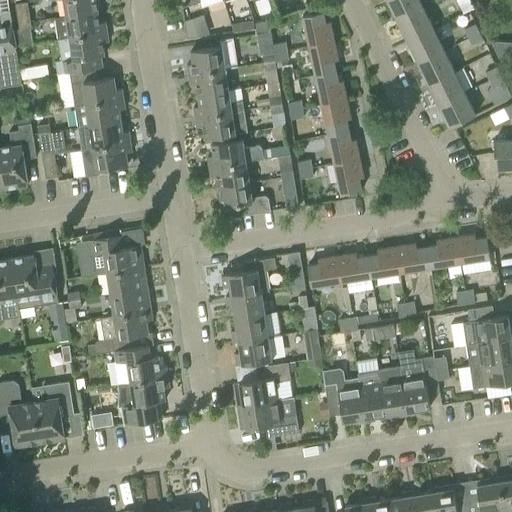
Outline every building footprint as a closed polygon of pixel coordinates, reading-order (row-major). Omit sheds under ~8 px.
[(97,10),(95,0),(63,0),(66,15),(97,10)] [(421,5),(418,0),(387,0),(396,18),(421,5)] [(15,3),(19,28),(19,29),(25,28),(31,27),(27,1),(15,3)] [(432,27),(421,5),(396,18),(407,39),(432,27)] [(99,22),(97,10),(66,15),(55,18),(58,39),(106,31),(105,21),(99,22)] [(325,22),(323,11),(302,15),(308,45),(334,39),(330,21),(325,22)] [(203,35),(197,17),(185,21),(188,37),(203,35)] [(253,20),(241,22),(242,30),(254,28),(254,24),(253,20)] [(262,33),(270,32),(268,20),(260,21),(262,33)] [(15,45),(12,29),(11,23),(0,24),(0,75),(2,87),(21,84),(16,54),(15,45)] [(464,29),(468,36),(479,31),(475,23),(464,29)] [(443,49),(432,27),(407,39),(417,61),(443,49)] [(27,44),(25,28),(19,29),(19,28),(12,29),(15,45),(27,44)] [(108,41),(106,31),(58,39),(62,60),(55,61),(57,74),(69,72),(95,67),(95,68),(101,67),(99,55),(104,54),(102,42),(108,41)] [(483,39),(479,31),(468,36),(471,44),(483,39)] [(237,66),(233,37),(220,39),(221,45),(190,50),(192,63),(186,64),(188,74),(225,68),(237,66)] [(338,59),(334,39),(308,45),(315,74),(336,70),(333,60),(338,59)] [(274,52),(286,50),(285,41),(272,43),(274,52)] [(454,70),(443,49),(417,61),(428,83),(454,70)] [(288,58),(286,50),(274,52),(275,59),(275,60),(288,58)] [(275,59),(274,52),(262,54),(263,61),(275,59)] [(276,67),(275,60),(275,59),(263,61),(264,69),(276,67)] [(23,64),(24,75),(50,74),(50,63),(23,64)] [(485,72),(489,80),(500,74),(496,66),(485,72)] [(96,79),(95,68),(95,67),(69,72),(74,106),(86,104),(123,98),(121,88),(115,89),(113,76),(96,79)] [(228,89),(225,68),(188,74),(190,84),(195,83),(197,94),(228,89)] [(338,80),(336,70),(315,74),(321,104),(346,98),(342,79),(338,80)] [(464,92),(454,70),(428,83),(439,105),(464,92)] [(504,82),(500,74),(489,80),(492,87),(504,82)] [(242,100),(230,102),(228,89),(197,94),(199,105),(193,106),(195,117),(232,111),(244,109),(242,100)] [(475,114),(466,96),(464,92),(439,105),(449,126),(475,114)] [(270,105),(282,103),(280,95),(268,97),(270,105)] [(124,108),(123,98),(86,104),(74,106),(78,128),(89,125),(120,120),(119,109),(124,108)] [(351,117),(346,98),(321,104),(328,133),(348,129),(346,118),(351,117)] [(288,101),(289,110),(302,108),(300,99),(288,101)] [(283,111),(282,103),(270,105),(271,112),(283,111)] [(511,116),(511,104),(511,103),(503,107),(509,118),(511,116)] [(303,116),(302,108),(289,110),(290,118),(303,116)] [(247,131),(244,109),(232,111),(195,117),(196,126),(202,126),(204,138),(247,131)] [(122,131),(120,120),(89,125),(93,146),(130,141),(128,131),(122,131)] [(23,158),(36,156),(30,122),(18,124),(18,129),(9,131),(11,145),(0,146),(0,158),(4,187),(27,183),(23,158)] [(37,125),(38,133),(50,131),(49,124),(37,125)] [(351,139),(348,129),(328,133),(334,163),(359,158),(355,138),(351,139)] [(41,151),(53,150),(50,131),(38,133),(41,151)] [(290,153),(288,145),(262,149),(261,147),(258,144),(243,147),(242,138),(211,143),(213,155),(207,156),(209,166),(245,160),(278,155),(290,153)] [(511,167),(511,138),(494,140),(495,168),(511,167)] [(131,151),(130,141),(93,146),(81,148),(85,175),(98,173),(98,169),(127,164),(125,152),(131,151)] [(57,175),(53,150),(41,151),(45,177),(57,175)] [(291,161),(290,153),(278,155),(279,163),(291,161)] [(363,176),(359,158),(334,163),(340,193),(361,188),(359,177),(363,176)] [(297,161),(298,169),(311,167),(310,159),(297,161)] [(249,182),(245,160),(209,166),(210,176),(216,175),(218,187),(249,182)] [(312,176),(311,167),(298,169),(300,178),(312,176)] [(298,206),(292,169),(280,171),(286,208),(298,206)] [(249,182),(218,187),(222,211),(236,209),(235,204),(243,203),(245,214),(269,210),(269,209),(267,198),(264,197),(252,199),(251,193),(249,182)] [(143,266),(140,244),(123,246),(120,229),(93,233),(94,239),(90,240),(94,273),(107,272),(143,266)] [(475,233),(456,236),(460,262),(490,257),(487,236),(475,238),(475,233)] [(460,262),(456,236),(436,239),(437,244),(427,245),(430,266),(460,262)] [(430,266),(427,245),(416,247),(416,243),(396,246),(400,271),(430,266)] [(400,271),(396,246),(377,249),(378,253),(367,255),(370,276),(400,271)] [(293,290),(305,288),(299,251),(287,253),(293,290)] [(370,276),(367,255),(357,257),(356,252),(337,255),(341,280),(370,276)] [(18,308),(58,302),(52,264),(36,267),(34,254),(11,258),(17,298),(18,308)] [(341,280),(337,255),(318,258),(318,263),(307,264),(311,285),(341,280)] [(269,289),(265,268),(275,267),(273,257),(243,261),(245,270),(222,273),(223,285),(229,284),(231,295),(261,291),(269,289)] [(17,298),(11,258),(0,259),(0,324),(6,315),(4,300),(17,298)] [(147,287),(143,266),(107,272),(110,293),(141,288),(147,287)] [(147,287),(141,288),(110,293),(114,315),(150,309),(147,287)] [(472,289),(464,290),(466,303),(475,301),(472,289)] [(466,303),(464,290),(456,292),(458,304),(466,303)] [(79,291),(67,293),(68,300),(80,298),(79,291)] [(264,313),(261,291),(231,295),(225,296),(227,308),(233,307),(235,318),(264,313)] [(308,306),(306,294),(298,295),(299,301),(289,303),(290,310),(300,308),(308,306)] [(81,306),(80,298),(68,300),(69,307),(81,306)] [(414,301),(405,302),(408,315),(416,313),(414,301)] [(408,315),(405,302),(397,304),(399,316),(408,315)] [(494,317),(492,305),(467,309),(469,320),(462,321),(466,344),(478,342),(511,337),(511,338),(511,337),(511,327),(509,328),(507,315),(494,317)] [(317,327),(314,306),(308,307),(308,306),(300,308),(301,308),(304,328),(317,327)] [(152,319),(150,309),(114,315),(100,317),(103,339),(95,340),(96,343),(87,344),(89,354),(113,350),(149,344),(145,320),(152,319)] [(268,336),(264,313),(235,318),(236,329),(231,330),(233,342),(238,341),(238,340),(268,336)] [(356,316),(347,318),(349,330),(358,329),(356,316)] [(349,330),(347,318),(339,319),(341,332),(349,330)] [(396,335),(394,323),(372,327),(374,339),(396,335)] [(374,339),(372,327),(364,328),(366,340),(374,339)] [(318,346),(315,328),(302,330),(306,348),(318,346)] [(330,335),(332,347),(347,345),(345,333),(330,335)] [(278,334),(268,336),(238,340),(238,341),(240,352),(234,353),(236,365),(271,359),(271,357),(274,356),(278,354),(281,350),(278,334)] [(511,337),(478,342),(481,364),(511,358),(511,344),(511,338),(511,337)] [(69,344),(61,345),(63,362),(71,360),(69,344)] [(151,356),(149,344),(113,350),(119,383),(167,376),(165,365),(159,366),(158,355),(151,356)] [(439,391),(437,380),(436,371),(433,358),(433,355),(399,361),(400,365),(408,414),(417,413),(416,409),(429,407),(427,393),(439,391)] [(445,356),(433,358),(436,371),(447,369),(445,356)] [(511,358),(481,364),(469,366),(473,388),(511,381),(511,358)] [(290,379),(288,361),(263,365),(264,377),(233,382),(237,405),(278,399),(275,382),(290,379)] [(408,414),(400,365),(379,368),(386,414),(398,412),(399,416),(408,414)] [(365,421),(359,384),(345,386),(342,370),(339,368),(322,370),(329,415),(341,413),(342,420),(355,418),(356,422),(365,421)] [(386,414),(379,368),(357,372),(359,384),(365,421),(374,419),(374,416),(386,414)] [(449,378),(447,369),(436,371),(437,380),(449,378)] [(119,383),(117,384),(118,387),(118,406),(121,406),(122,418),(125,417),(126,421),(126,423),(162,417),(161,413),(159,400),(165,399),(163,387),(169,386),(167,376),(130,382),(119,383)] [(40,441),(33,400),(21,402),(19,385),(12,380),(0,381),(0,425),(12,424),(15,445),(40,441)] [(61,416),(74,414),(69,380),(43,384),(45,399),(33,400),(40,441),(64,437),(61,416)] [(299,431),(296,414),(281,416),(278,399),(237,405),(241,428),(272,423),(274,435),(299,431)] [(511,511),(511,474),(499,476),(504,511),(511,511)] [(504,511),(499,476),(476,480),(478,498),(467,499),(468,511),(504,511)] [(468,511),(467,499),(455,501),(453,484),(430,488),(430,491),(431,491),(434,511),(468,511)] [(434,511),(431,491),(430,491),(419,493),(418,489),(409,491),(412,511),(434,511)] [(412,511),(409,491),(400,492),(400,496),(388,498),(390,511),(412,511)] [(376,496),(367,498),(368,511),(390,511),(388,498),(376,500),(376,496)] [(368,511),(367,498),(357,499),(358,503),(345,505),(345,511),(368,511)] [(302,506),(292,508),(291,508),(291,511),(327,511),(326,502),(314,504),(313,499),(302,501),(302,506)] [(191,511),(190,501),(178,503),(179,509),(168,510),(168,511),(167,511),(191,511)] [(291,511),(291,508),(292,508),(291,502),(279,504),(280,510),(269,511),(268,511),(291,511)]
